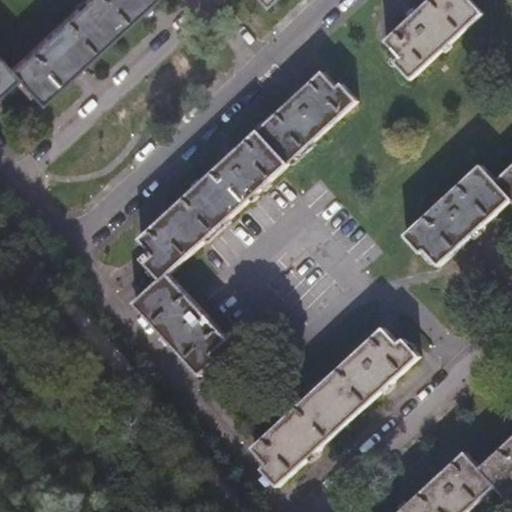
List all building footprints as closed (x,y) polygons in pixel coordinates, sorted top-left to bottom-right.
[(84,0),(10,68),(18,77),(40,103),(150,0),(84,0)] [(481,13),(469,0),(430,0),(386,41),(399,57),(394,61),(410,78),(481,13)] [(0,92),(18,77),(10,68),(0,57),(0,92)] [(258,131),(288,165),(358,101),(342,83),(337,87),(324,72),(258,131)] [(288,165),(258,131),(140,238),(152,250),(143,258),(162,279),(169,272),(288,165)] [(511,165),(496,180),(482,165),(405,235),(422,254),(425,251),(440,267),(511,201),(511,165)] [(169,272),(162,279),(136,302),(201,374),(219,358),(214,352),(229,338),(169,272)] [(399,344),(385,329),(255,448),(270,463),(263,468),(280,487),(421,356),(405,339),(399,344)] [(511,437),(480,467),(467,452),(401,511),(468,511),(496,486),(510,501),(511,499),(511,437)]
